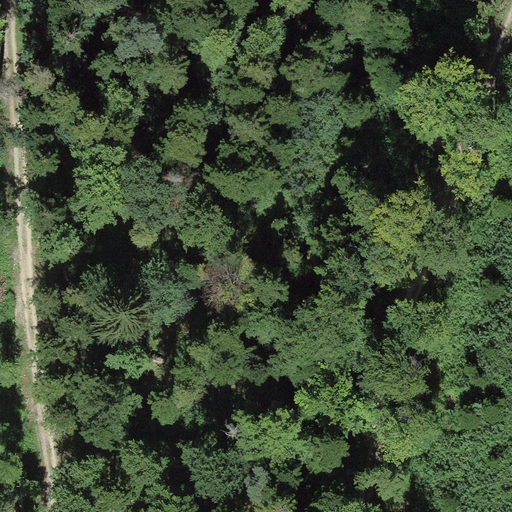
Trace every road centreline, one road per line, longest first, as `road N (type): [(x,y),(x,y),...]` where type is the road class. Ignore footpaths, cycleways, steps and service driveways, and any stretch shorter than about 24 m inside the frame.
road 1 (track): [(360,511),(385,383),(511,3)]
road 2 (track): [(9,0),(29,317),(56,511)]
